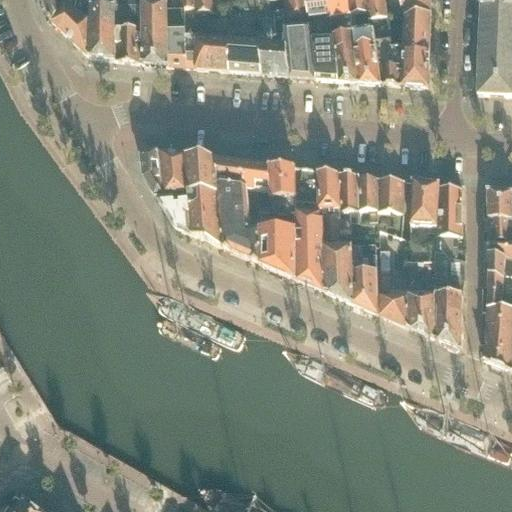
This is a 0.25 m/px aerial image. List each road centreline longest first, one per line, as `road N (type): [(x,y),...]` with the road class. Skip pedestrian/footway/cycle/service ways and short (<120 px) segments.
road 1 (unclassified): [(466,386),(175,260),(143,229),(86,131)]
road 2 (residential): [(452,142),(144,114),(86,131)]
road 3 (residential): [(466,386),(474,360),(475,145)]
road 4 (unclassified): [(86,131),(17,0)]
road 5 (residential): [(459,0),(452,142)]
